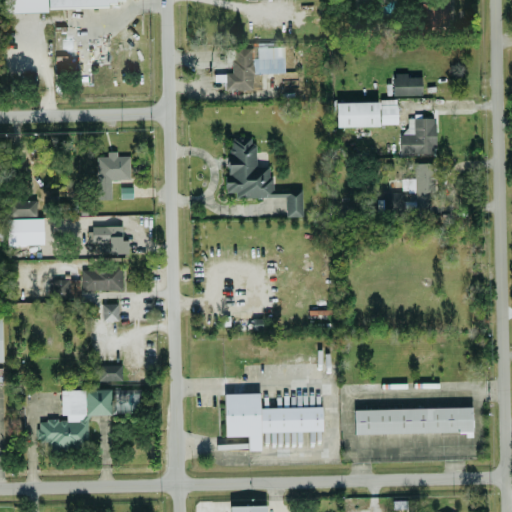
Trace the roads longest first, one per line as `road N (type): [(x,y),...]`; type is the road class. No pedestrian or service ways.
road 1 (residential): [(498,0),(510,511)]
road 2 (residential): [(173,0),(185,511)]
road 3 (residential): [(510,473),(0,485)]
road 4 (residential): [(176,110),(0,113)]
